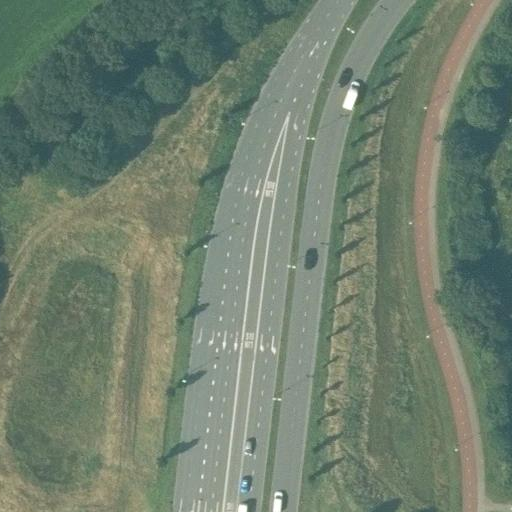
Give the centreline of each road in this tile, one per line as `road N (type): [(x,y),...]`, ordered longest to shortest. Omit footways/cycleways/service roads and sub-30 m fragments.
road 1 (tertiary): [(328,0),(276,93),(254,154),(235,244),(205,511)]
road 2 (tertiary): [(276,511),(323,135),(349,62),(387,0)]
